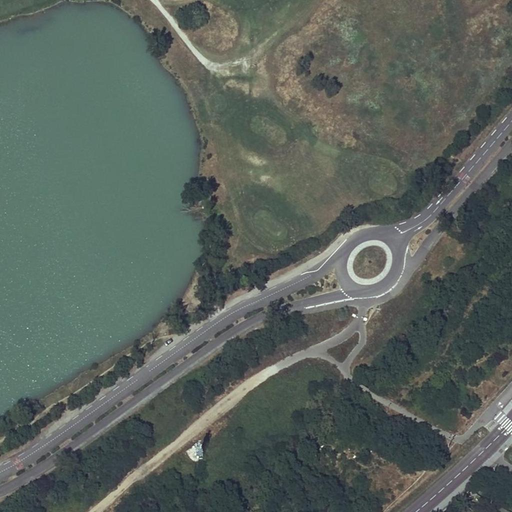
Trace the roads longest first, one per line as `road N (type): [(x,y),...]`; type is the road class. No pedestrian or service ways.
road 1 (unclassified): [(0,490),(241,325),(358,291)]
road 2 (unclassified): [(343,256),(219,323),(0,475)]
road 3 (unclassified): [(511,119),(428,217),(392,238)]
